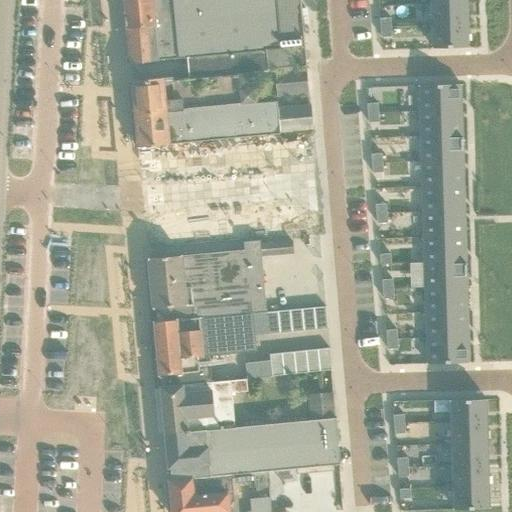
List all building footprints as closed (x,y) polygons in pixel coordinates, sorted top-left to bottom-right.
[(124,0),(125,8),(132,64),(198,58),(199,77),(306,68),(300,0),(124,0)] [(468,3),(433,4),(434,26),(469,25),(468,3)] [(391,17),(381,18),(381,28),(391,27),(391,17)] [(469,25),(434,26),(434,48),(469,47),(469,25)] [(391,27),(381,28),(382,37),(392,36),(391,27)] [(308,95),(305,70),(274,73),(276,98),(308,95)] [(132,82),(135,117),(265,106),(265,104),(255,105),(252,73),(199,77),(174,79),(174,78),(132,82)] [(462,84),(420,85),(420,111),(462,110),(462,84)] [(378,103),(368,103),(368,113),(378,112),(378,103)] [(265,106),(135,117),(138,150),(207,144),(206,141),(311,131),(309,106),(266,110),(265,106)] [(462,110),(420,111),(421,137),(463,135),(462,110)] [(378,112),(368,113),(369,123),(379,122),(378,112)] [(463,135),(421,137),(422,162),(464,161),(463,135)] [(346,143),(347,164),(368,163),(367,142),(346,143)] [(406,157),(406,143),(386,143),(386,156),(406,157)] [(382,154),(373,154),(373,164),(383,163),(382,154)] [(464,161),(422,162),(422,187),(465,186),(464,161)] [(383,163),(373,164),(374,173),(384,173),(383,163)] [(465,186),(422,187),(423,212),(465,211),(465,186)] [(386,204),(376,204),(377,214),(387,213),(386,204)] [(465,211),(423,212),(424,237),(466,236),(465,211)] [(387,213),(377,214),(378,223),(388,223),(387,213)] [(84,244),(120,243),(119,232),(84,232),(84,244)] [(466,236),(424,237),(425,263),(467,261),(466,236)] [(194,320),(252,315),(265,314),(260,257),(294,254),(293,240),(259,244),(259,242),(246,243),(246,248),(150,257),(150,256),(148,257),(153,311),(155,311),(157,325),(194,320)] [(391,254),(381,254),(381,264),(391,263),(391,254)] [(467,261),(425,263),(425,288),(468,286),(467,261)] [(377,290),(378,275),(360,275),(359,289),(377,290)] [(393,279),(383,280),(384,290),(394,289),(393,279)] [(468,286),(425,288),(426,313),(468,312),(468,286)] [(394,289),(384,290),(384,299),(394,298),(394,289)] [(400,318),(398,305),(361,309),(362,322),(400,318)] [(313,309),(315,331),(327,330),(325,308),(313,309)] [(301,311),(303,332),(315,331),(313,309),(301,311)] [(289,312),(291,334),(303,332),(301,311),(289,312)] [(289,312),(277,313),(280,335),(291,334),(289,312)] [(468,312),(426,313),(427,338),(469,337),(468,312)] [(280,335),(277,313),(265,314),(267,336),(280,335)] [(160,389),(210,384),(207,358),(255,353),(252,315),(194,320),(157,325),(154,326),(160,389)] [(397,329),(387,330),(388,340),(398,339),(397,329)] [(469,337),(427,338),(428,364),(470,363),(469,337)] [(398,339),(388,340),(389,349),(399,349),(398,339)] [(333,370),(330,348),(318,349),(320,371),(332,370),(333,370)] [(318,349),(306,351),(309,373),(320,371),(318,349)] [(294,352),(297,374),(309,373),(306,351),(294,352)] [(285,375),(297,374),(294,352),(283,353),(285,375)] [(273,377),(285,375),(283,353),(270,354),(271,360),(273,377)] [(271,360),(246,363),(247,379),(273,377),(271,360)] [(165,436),(236,429),(233,394),(248,393),(248,381),(210,384),(160,389),(165,436)] [(409,394),(410,408),(431,407),(431,393),(409,394)] [(334,395),(308,397),(310,422),(336,420),(334,395)] [(487,399),(451,400),(452,422),(487,421),(487,399)] [(404,414),(394,415),(395,425),(405,424),(404,414)] [(340,466),(336,420),(310,422),(236,429),(165,436),(168,470),(170,470),(171,482),(268,473),(340,466)] [(487,421),(452,422),(453,444),(488,443),(487,421)] [(405,424),(395,425),(396,434),(406,433),(405,424)] [(488,443),(453,444),(453,465),(489,464),(488,443)] [(408,457),(398,458),(399,468),(409,467),(408,457)] [(489,464),(453,465),(454,487),(489,486),(489,464)] [(409,467),(399,468),(400,477),(409,476),(409,467)] [(269,490),(267,474),(268,473),(171,482),(169,482),(171,511),(229,511),(229,504),(233,503),(231,483),(254,481),(255,489),(259,493),(269,490)] [(489,486),(454,487),(455,509),(490,508),(489,486)] [(411,489),(401,489),(401,499),(411,498),(411,489)] [(271,511),(270,499),(250,501),(251,511),(271,511)]
